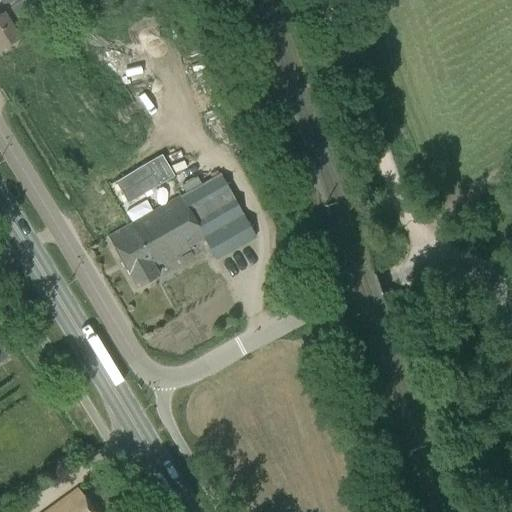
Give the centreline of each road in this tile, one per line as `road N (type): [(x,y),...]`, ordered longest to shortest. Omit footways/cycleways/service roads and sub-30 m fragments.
road 1 (unclassified): [(0,136),(148,375),(177,380),(380,283)]
road 2 (primary): [(185,511),(0,204)]
road 3 (track): [(431,267),(385,174),(320,0)]
road 4 (unclassified): [(511,309),(498,286),(460,264),(380,283)]
